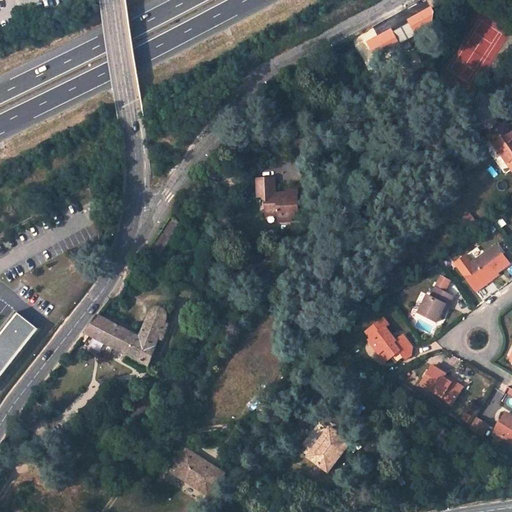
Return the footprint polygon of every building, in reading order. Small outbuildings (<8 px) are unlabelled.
[(511,131),(506,124),(490,136),(511,168),(511,131)] [(201,171),(211,177),(224,158),(215,152),(201,171)] [(275,178),(259,178),(259,194),(267,194),(268,213),(280,212),(280,219),(290,219),(290,215),(297,215),(297,190),(289,190),(289,193),(275,193),(275,178)] [(149,249),(159,255),(180,224),(170,216),(149,249)] [(470,265),(484,285),(492,280),(490,277),(498,271),(510,262),(498,245),(473,263),(470,265)] [(467,255),(456,263),(476,291),(484,285),(470,265),(473,263),(467,255)] [(498,271),(490,277),(492,280),(500,274),(498,271)] [(442,276),(436,287),(446,291),(451,280),(442,276)] [(443,311),(446,304),(450,306),(455,296),(446,291),(436,287),(432,296),(428,295),(420,312),(438,321),(443,311)] [(86,333),(128,355),(148,365),(167,317),(167,315),(166,313),(165,311),(163,310),(161,309),(159,308),(157,308),(155,309),(153,310),(152,312),(141,338),(138,337),(98,316),(86,333)] [(0,383),(37,334),(16,318),(0,338),(0,383)] [(367,331),(371,338),(370,339),(379,353),(378,354),(384,362),(391,358),(399,352),(403,357),(405,360),(411,356),(413,348),(403,335),(395,340),(393,342),(387,335),(390,333),(386,327),(389,325),(384,318),(367,331)] [(387,335),(393,342),(395,340),(390,333),(387,335)] [(395,363),(403,357),(399,352),(391,358),(395,363)] [(441,398),(452,405),(464,387),(453,380),(452,382),(444,378),(445,375),(446,374),(433,366),(421,383),(442,396),(441,398)] [(496,431),(511,441),(511,416),(507,413),(496,431)] [(482,435),(489,425),(476,416),(469,427),(482,435)] [(332,469),(357,436),(336,421),(312,455),(332,469)] [(224,474),(187,449),(172,472),(209,497),(224,474)]
